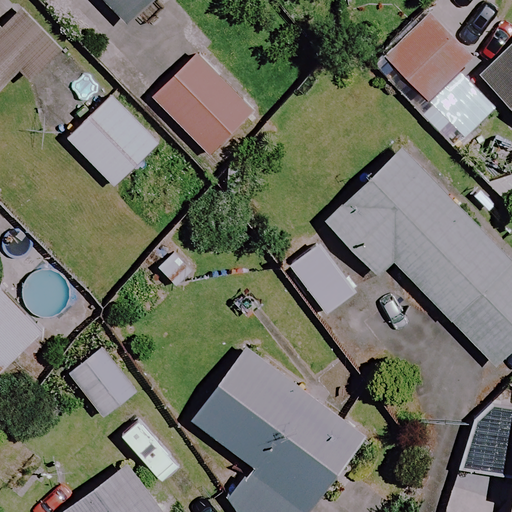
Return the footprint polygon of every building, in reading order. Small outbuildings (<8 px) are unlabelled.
[(150,0),(100,0),(124,25),(150,0)] [(0,24),(0,86),(17,70),(28,81),(55,54),(13,12),(0,24)] [(469,62),(426,17),(383,58),(426,103),(469,62)] [(511,42),(477,75),(511,112),(511,42)] [(252,110),(197,56),(152,101),(207,155),(252,110)] [(156,144),(109,97),(66,141),(113,188),(156,144)] [(511,347),(511,265),(401,152),(326,225),(376,276),(391,261),(493,366),(511,347)] [(354,292),(317,243),(287,265),(324,315),(354,292)] [(0,370),(38,333),(0,293),(0,370)] [(306,511),(363,437),(244,347),(189,420),(249,466),(224,499),(233,511),(306,511)] [(134,393),(101,349),(67,374),(100,418),(134,393)] [(158,511),(124,466),(63,511),(158,511)] [(511,511),(511,478),(508,502),(501,511),(511,511)]
